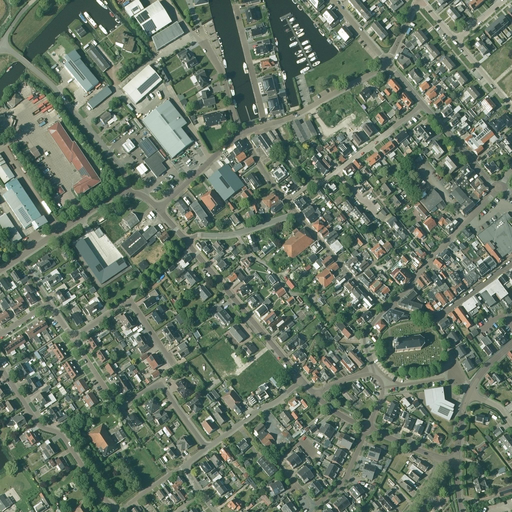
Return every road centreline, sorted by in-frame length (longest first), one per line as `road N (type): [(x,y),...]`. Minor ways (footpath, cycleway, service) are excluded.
road 1 (residential): [(206,449),(159,384),(121,408),(115,403),(73,337)]
road 2 (unclassified): [(128,191),(121,166),(52,86),(2,45)]
road 3 (unclassified): [(113,511),(61,431),(39,426),(0,364)]
road 4 (tertiary): [(300,379),(188,242)]
road 5 (residential): [(389,306),(498,188)]
road 6 (residential): [(240,134),(207,46),(164,0)]
road 7 (residential): [(173,366),(129,301),(73,337)]
road 8 (residential): [(511,262),(434,318),(389,306)]
road 9 (unclassified): [(264,125),(387,63)]
road 10 (residential): [(389,306),(353,280),(295,213)]
road 11 (tertiary): [(19,258),(128,191)]
road 12 (residential): [(264,125),(235,5)]
